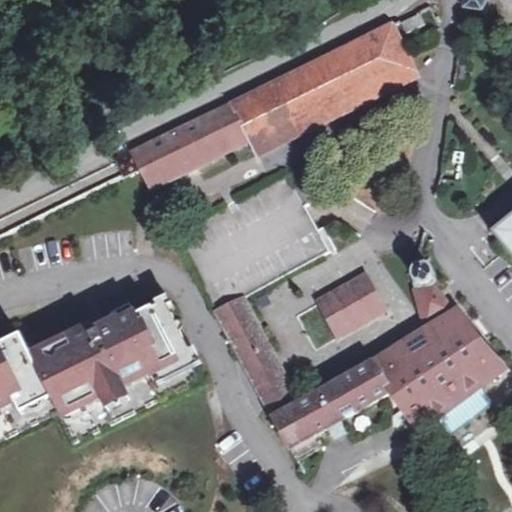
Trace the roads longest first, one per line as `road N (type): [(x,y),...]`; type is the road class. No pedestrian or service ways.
road 1 (residential): [(0,310),(134,272),(183,279),(251,415),(303,497),(289,511)]
road 2 (residential): [(0,200),(406,0)]
